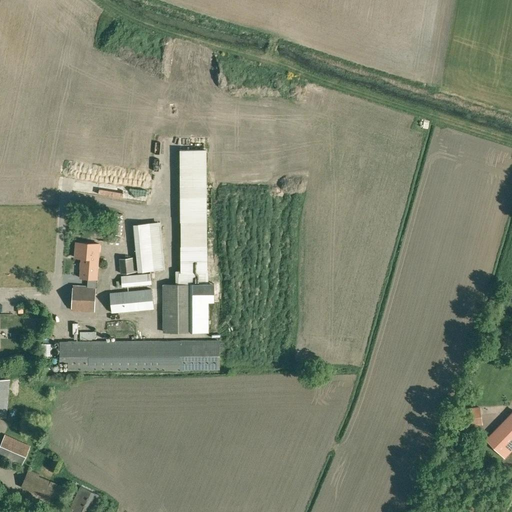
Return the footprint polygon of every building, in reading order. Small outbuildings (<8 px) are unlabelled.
[(176,271),(176,284),(162,284),(163,331),(193,331),(206,331),(206,302),(214,302),(214,284),(206,284),(206,150),(180,150),(181,271),(176,271)] [(133,227),(135,250),(137,272),(160,270),(164,270),(160,224),(133,227)] [(86,287),(95,288),(95,280),(98,244),(75,243),(74,258),(81,259),(79,278),(87,279),(86,287)] [(119,274),(133,273),(132,257),(119,258),(119,274)] [(122,287),(150,285),(148,275),(120,277),(122,287)] [(72,286),(71,311),(93,312),(95,288),(86,287),(72,286)] [(152,309),(151,290),(109,294),(111,313),(152,309)] [(198,369),(219,369),(219,341),(68,342),(62,342),(61,370),(171,369),(171,370),(198,370),(198,369)] [(9,380),(0,379),(0,416),(5,417),(9,380)] [(480,425),(479,408),(456,411),(457,427),(480,425)] [(511,418),(493,437),(488,441),(503,456),(511,446),(511,418)] [(0,459),(20,468),(31,446),(4,435),(0,444),(0,459)] [(67,489),(38,478),(39,474),(28,469),(21,487),(61,504),(67,489)] [(93,511),(101,496),(80,486),(68,511),(93,511)]
